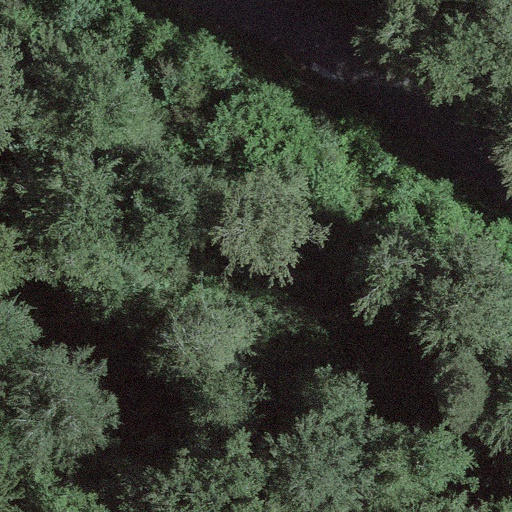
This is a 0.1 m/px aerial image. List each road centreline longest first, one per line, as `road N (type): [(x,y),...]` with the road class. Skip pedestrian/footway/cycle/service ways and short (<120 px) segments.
road 1 (track): [(0,180),(98,164),(249,188),(376,225),(484,298)]
road 2 (tertiary): [(261,0),(376,62),(511,167)]
